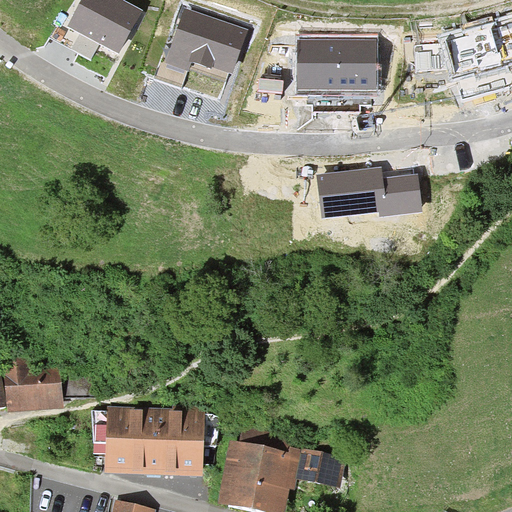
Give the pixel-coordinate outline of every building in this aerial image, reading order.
[(143,11),(121,0),(83,0),(68,30),(119,57),(134,29),(143,11)] [(247,30),(186,8),(167,63),(187,70),(191,60),(231,74),(247,30)] [(511,62),(511,21),(442,41),(453,79),(511,62)] [(375,41),(299,41),(299,88),(375,88),(375,41)] [(381,169),(319,176),(323,217),(380,210),(381,215),(421,211),(417,176),(382,180),(381,169)] [(7,409),(8,414),(64,410),(63,400),(62,370),(61,363),(32,365),(30,351),(0,352),(0,355),(2,383),(7,409)] [(94,368),(62,370),(63,400),(96,399),(94,368)] [(108,407),(106,476),(163,478),(203,480),(205,406),(174,405),(174,409),(108,407)] [(289,454),(230,443),(217,508),(240,511),(286,511),(290,491),(295,492),(297,481),(303,451),(290,448),(289,454)] [(347,459),(303,451),(297,481),(340,490),(347,459)] [(115,500),(112,511),(155,511),(156,511),(115,500)]
